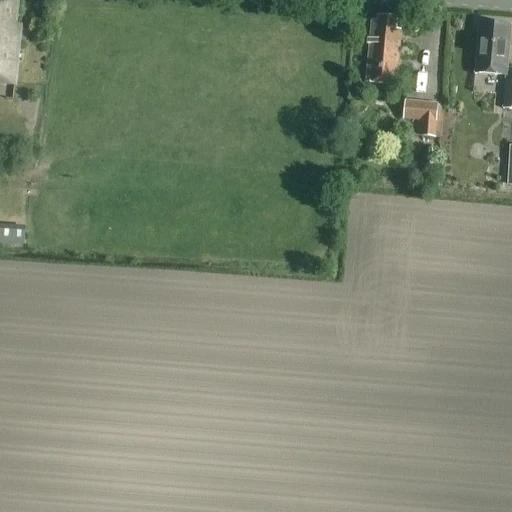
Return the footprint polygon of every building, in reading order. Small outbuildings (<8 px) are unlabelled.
[(17,3),(0,1),(0,83),(14,85),(19,27),(15,27),(17,3)] [(396,19),(377,18),(377,22),(372,22),(367,84),(396,86),(399,40),(395,40),(396,19)] [(478,25),(474,75),(505,78),(502,110),(511,110),(511,70),(506,70),(510,28),(478,25)] [(355,90),(354,102),(362,103),(363,91),(355,90)] [(439,106),(405,103),(403,120),(421,121),(420,137),(436,138),(439,106)] [(480,157),(479,197),(495,198),(496,157),(480,157)]
